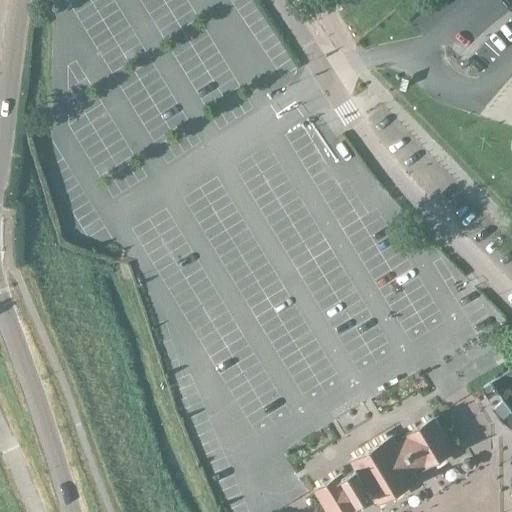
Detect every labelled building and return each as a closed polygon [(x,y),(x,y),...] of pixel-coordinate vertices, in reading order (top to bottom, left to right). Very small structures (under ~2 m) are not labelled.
[(279,246),(282,259),(301,254),(298,241),(279,246)] [(306,266),(294,276),(303,286),(315,277),(306,266)] [(209,364),(248,436),(284,417),(271,393),(258,400),(240,366),(234,369),(226,355),(209,364)] [(511,368),(483,386),(489,394),(497,389),(503,399),(494,408),(510,425),(511,423),(511,368)] [(291,381),(302,403),(315,396),(304,374),(291,381)] [(425,465),(426,466),(454,450),(433,416),(406,432),(408,436),(396,443),(391,434),(350,459),(355,467),(343,475),(341,471),(313,488),(327,511),(350,511),(362,505),(360,502),(371,496),(375,504),(418,478),(414,471),(425,465)]
